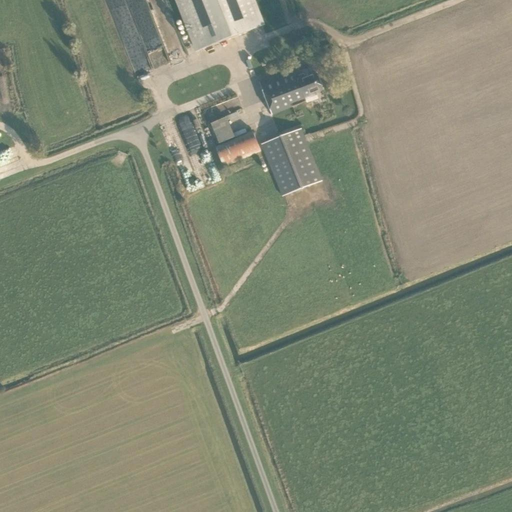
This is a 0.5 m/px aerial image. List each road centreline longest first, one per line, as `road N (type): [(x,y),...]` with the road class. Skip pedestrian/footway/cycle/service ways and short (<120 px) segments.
road 1 (unclassified): [(281,511),(136,131),(43,166)]
road 2 (track): [(215,99),(454,0)]
road 3 (track): [(205,319),(0,402)]
